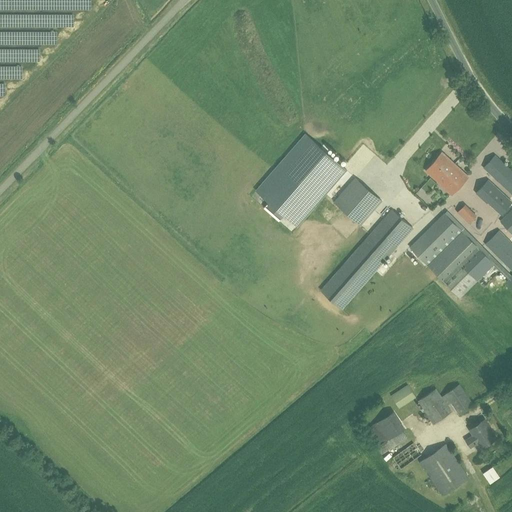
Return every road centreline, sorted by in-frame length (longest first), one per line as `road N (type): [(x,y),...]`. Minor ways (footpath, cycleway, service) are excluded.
road 1 (unclassified): [(0,190),(186,0)]
road 2 (unclassified): [(511,126),(489,108),(431,0)]
